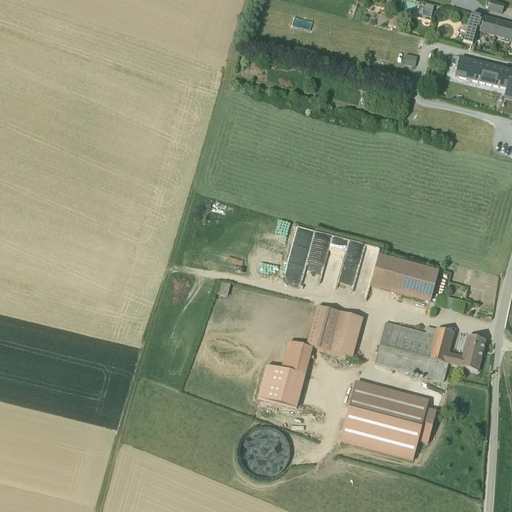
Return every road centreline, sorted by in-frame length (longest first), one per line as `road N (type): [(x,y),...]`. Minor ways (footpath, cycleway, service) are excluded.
road 1 (track): [(247,2),(97,511)]
road 2 (unclassified): [(486,511),(497,331),(511,271)]
